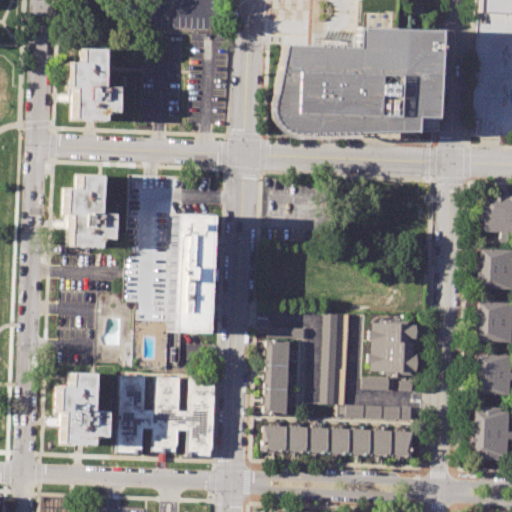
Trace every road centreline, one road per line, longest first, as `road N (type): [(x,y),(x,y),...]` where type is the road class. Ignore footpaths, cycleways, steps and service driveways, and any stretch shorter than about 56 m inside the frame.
road 1 (residential): [(455,0),(437,511)]
road 2 (tertiary): [(245,153),(225,511)]
road 3 (residential): [(34,175),(21,511)]
road 4 (residential): [(228,481),(245,489),(511,499)]
road 5 (residential): [(511,484),(247,475),(228,481)]
road 6 (tertiary): [(511,165),(245,153)]
road 7 (residential): [(0,471),(228,481)]
road 8 (residential): [(245,153),(35,143)]
road 9 (tertiary): [(248,0),(245,153)]
road 10 (residential): [(39,0),(35,143)]
